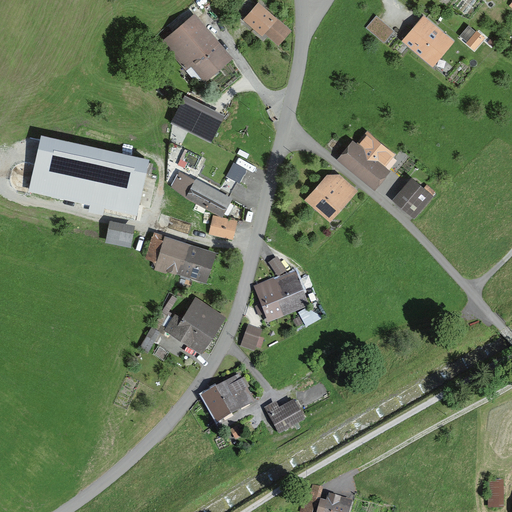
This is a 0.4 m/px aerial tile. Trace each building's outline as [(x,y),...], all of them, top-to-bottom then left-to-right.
[(259,23),(278,40),(286,31),(258,6),(247,19),(256,27),(259,23)] [(384,40),(393,30),(378,17),(369,28),(384,40)] [(404,40),(431,63),(446,45),(423,25),(427,21),(423,17),(404,40)] [(195,81),(198,82),(225,59),(192,19),(165,42),(185,66),(183,67),(195,81)] [(460,35),(474,47),(483,37),(471,28),(473,25),(470,22),(460,35)] [(131,74),(120,95),(126,98),(137,78),(131,74)] [(207,139),(218,117),(184,100),(173,123),(207,139)] [(341,159),(368,181),(390,154),(368,135),(357,148),(353,144),(341,159)] [(187,150),(181,162),(196,170),(202,157),(187,150)] [(100,167),(93,199),(125,206),(127,198),(139,200),(147,163),(103,153),(102,157),(95,155),(93,165),(100,167)] [(229,170),(226,177),(238,182),(241,175),(229,170)] [(181,174),(174,187),(220,214),(228,199),(181,174)] [(338,175),(315,201),(330,215),(353,189),(338,175)] [(415,183),(399,202),(414,215),(434,192),(427,186),(424,190),(415,183)] [(213,217),(210,232),(231,237),(235,221),(220,217),(220,219),(213,217)] [(131,232),(111,228),(108,241),(128,244),(131,232)] [(147,258),(203,277),(211,256),(154,237),(147,258)] [(270,263),(278,275),(285,271),(277,259),(270,263)] [(281,300),(277,301),(281,312),(303,303),(292,276),(281,281),(284,289),(278,291),(281,300)] [(269,317),(281,312),(277,301),(281,300),(278,291),(274,282),(258,288),(269,317)] [(169,311),(178,294),(172,290),(162,307),(169,311)] [(174,333),(175,331),(202,348),(221,318),(194,300),(183,319),(176,314),(167,329),(174,333)] [(316,305),(301,311),(307,325),(321,319),(316,305)] [(152,327),(142,345),(149,348),(159,331),(152,327)] [(254,350),(259,336),(247,331),(242,345),(254,350)] [(155,352),(166,357),(169,351),(158,345),(155,352)] [(207,393),(220,417),(251,400),(237,376),(207,393)] [(267,408),(279,430),(301,418),(294,405),(278,413),(273,405),(267,408)] [(491,498),(503,498),(503,483),(491,483),(491,498)] [(305,495),(300,510),(306,511),(310,511),(317,492),(309,489),(307,495),(305,495)] [(343,511),(347,500),(329,495),(325,508),(320,507),(318,511),(343,511)]
